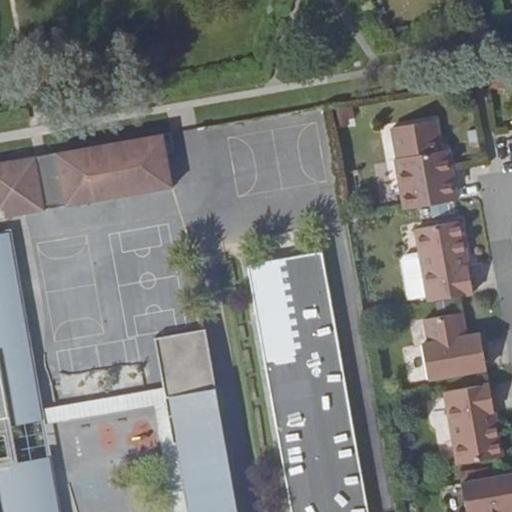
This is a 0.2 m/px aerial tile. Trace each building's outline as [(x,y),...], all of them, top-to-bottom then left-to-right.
[(396,159),(405,210),(456,200),(451,173),(448,173),(447,166),(450,165),(447,150),(440,151),(435,120),(396,127),(401,158),(396,159)] [(44,154),(0,161),(0,214),(181,184),(172,133),(54,153),(55,161),(45,163),(44,154)] [(54,153),(44,154),(45,163),(55,161),(54,153)] [(416,229),(429,301),(473,294),(468,266),(464,267),(462,257),(467,255),(460,221),(416,229)] [(365,511),(321,258),(249,271),(293,511),(365,511)] [(420,258),(404,259),(405,298),(422,297),(420,258)] [(218,511),(198,392),(158,398),(161,417),(148,419),(152,444),(157,444),(167,511),(34,511),(27,466),(0,470),(0,416),(18,413),(0,303),(0,511),(218,511)] [(422,344),(428,380),(487,370),(482,342),(468,344),(466,336),(462,313),(424,320),(429,343),(422,344)] [(144,392),(196,382),(186,325),(135,333),(144,392)] [(468,344),(482,342),(480,334),(466,336),(468,344)] [(198,392),(196,382),(144,392),(18,413),(0,416),(0,470),(27,466),(20,422),(145,401),(158,398),(198,392)] [(494,412),(489,385),(445,392),(458,464),(502,457),(496,422),(492,423),(490,413),(494,412)] [(161,417),(158,398),(145,401),(148,419),(161,417)] [(511,503),(511,474),(461,484),(466,511),(511,511),(510,504),(511,503)]
